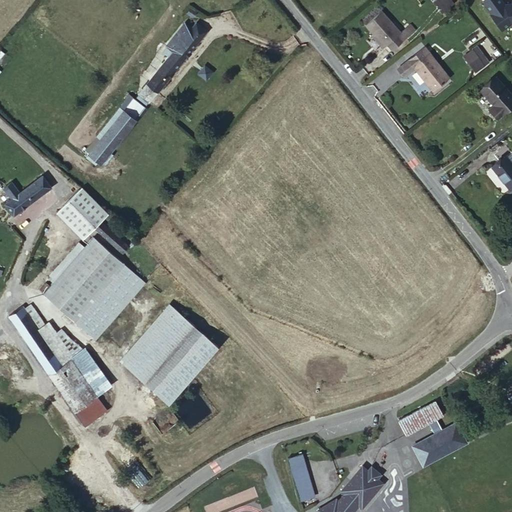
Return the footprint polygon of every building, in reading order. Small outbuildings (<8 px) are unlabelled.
[(451,0),(432,0),(443,14),(455,4),(451,0)] [(511,4),(504,5),(501,0),(486,0),(484,3),(503,32),(511,25),(511,24),(511,4)] [(398,30),(380,8),(363,22),(372,32),(370,34),(380,46),(384,42),(389,46),(407,33),(402,27),(398,30)] [(138,93),(149,102),(157,91),(158,93),(208,32),(196,22),(191,29),(184,24),(164,46),(166,49),(162,54),(167,59),(138,93)] [(448,76),(424,45),(396,67),(402,74),(414,66),(432,89),(448,76)] [(481,62),(470,49),(464,54),(474,67),(481,62)] [(212,74),(205,68),(199,75),(206,81),(212,74)] [(511,103),(511,96),(494,76),(479,90),(493,104),(488,108),(496,117),(511,103)] [(133,99),(143,108),(144,108),(149,102),(138,93),(133,99)] [(81,150),(86,153),(131,98),(128,95),(81,150)] [(98,164),(143,108),(133,99),(131,98),(86,153),(95,161),(98,164)] [(91,166),(95,161),(86,153),(82,157),(91,166)] [(511,164),(506,157),(493,168),(510,188),(511,186),(511,164)] [(4,205),(15,216),(51,188),(42,177),(21,192),(13,184),(5,190),(13,198),(4,205)] [(56,214),(84,241),(110,214),(83,187),(56,214)] [(98,340),(147,281),(92,236),(43,295),(98,340)] [(169,303),(120,361),(173,405),(221,346),(169,303)] [(24,305),(8,316),(84,427),(108,411),(98,397),(113,386),(86,346),(81,350),(65,327),(57,332),(50,321),(42,326),(32,312),(30,314),(24,305)] [(426,465),(417,448),(413,449),(421,467),(426,465)] [(300,454),(285,458),(290,480),(305,476),(300,454)] [(379,474),(370,466),(366,468),(362,466),(341,491),(345,495),(355,503),(372,486),(376,489),(382,482),(377,478),(379,474)] [(305,476),(290,480),(294,492),(308,488),(305,476)] [(372,486),(355,503),(358,505),(360,507),(376,489),(372,486)] [(373,511),(386,500),(376,489),(360,507),(358,505),(352,511),(373,511)] [(355,503),(345,495),(336,504),(331,503),(327,506),(332,511),(351,511),(352,511),(349,509),(355,503)] [(358,505),(355,503),(349,509),(352,511),(358,505)]
